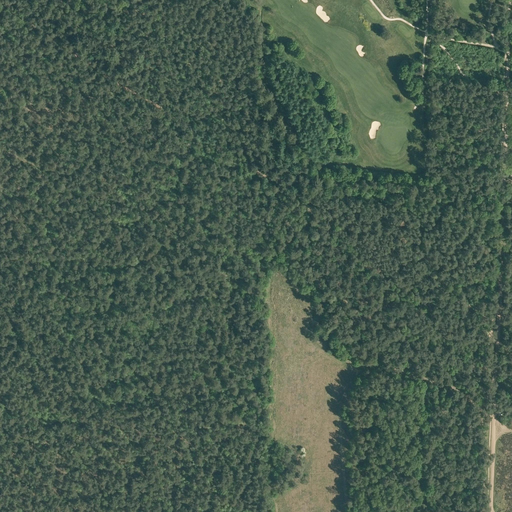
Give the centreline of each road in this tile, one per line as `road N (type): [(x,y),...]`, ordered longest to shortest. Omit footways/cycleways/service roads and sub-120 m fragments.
road 1 (track): [(492,511),(504,199)]
road 2 (track): [(241,163),(0,0)]
road 3 (track): [(504,199),(266,175)]
road 4 (track): [(504,199),(511,0)]
road 5 (track): [(346,511),(339,411),(356,323)]
road 6 (track): [(356,323),(396,300),(511,314)]
road 7 (track): [(495,417),(459,388),(350,364)]
